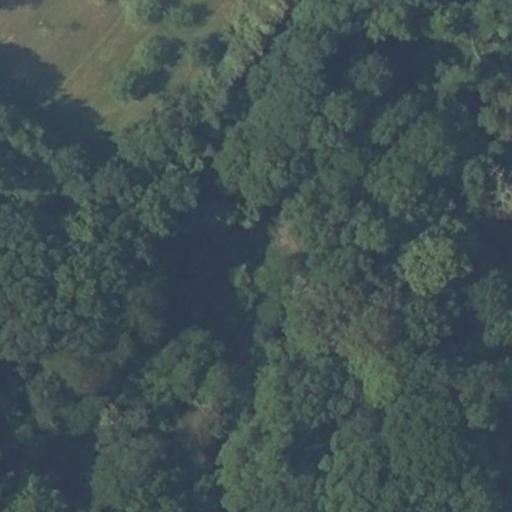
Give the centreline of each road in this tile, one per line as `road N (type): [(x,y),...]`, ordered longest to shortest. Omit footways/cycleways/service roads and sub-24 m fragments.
road 1 (unclassified): [(299,111),(276,249),(227,355),(159,465),(117,511)]
road 2 (unclassified): [(299,111),(321,54),(356,0)]
